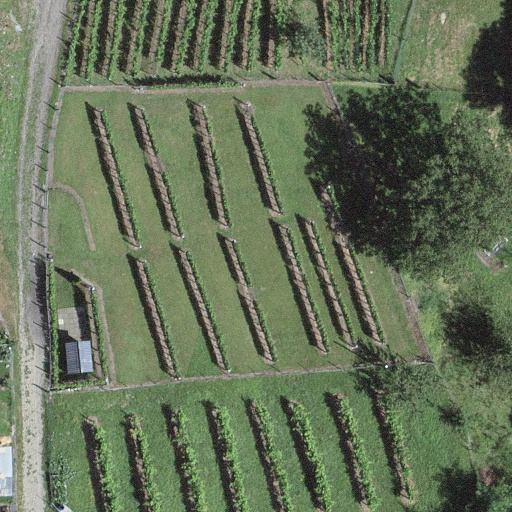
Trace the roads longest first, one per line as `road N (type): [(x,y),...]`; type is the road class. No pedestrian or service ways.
road 1 (track): [(54,0),(25,165),(23,344)]
road 2 (track): [(23,344),(29,511)]
